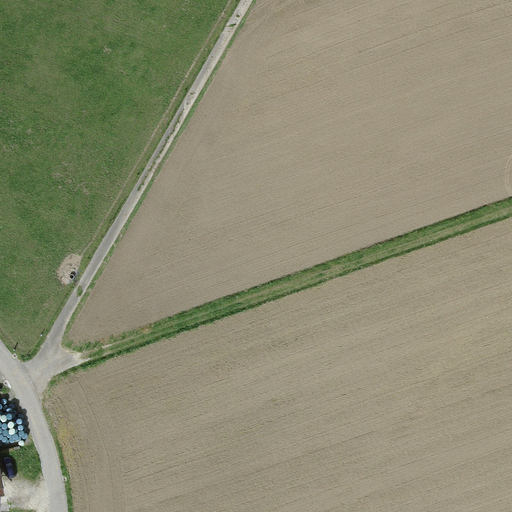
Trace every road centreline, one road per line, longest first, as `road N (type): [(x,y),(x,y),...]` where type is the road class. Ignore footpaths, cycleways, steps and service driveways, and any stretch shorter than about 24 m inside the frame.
road 1 (track): [(34,371),(511,211)]
road 2 (track): [(245,0),(34,371),(19,380)]
road 3 (unclassified): [(0,351),(32,408),(59,511)]
